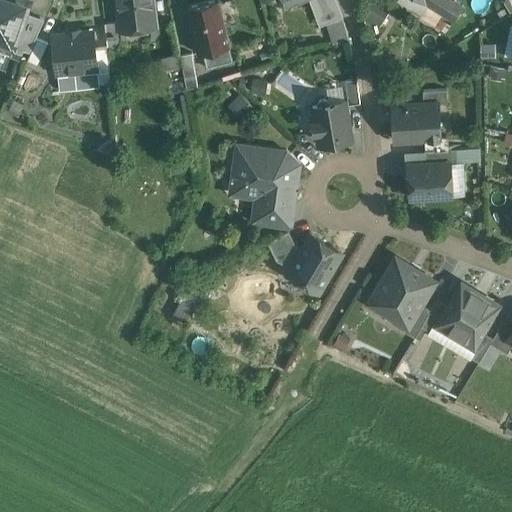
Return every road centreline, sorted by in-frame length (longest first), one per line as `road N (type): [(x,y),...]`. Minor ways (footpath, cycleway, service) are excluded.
road 1 (track): [(386,218),(223,487),(199,511)]
road 2 (residential): [(366,212),(372,188),(359,167),(337,162),(317,175),(311,197),(323,217),(346,223)]
road 3 (residential): [(511,265),(366,212)]
